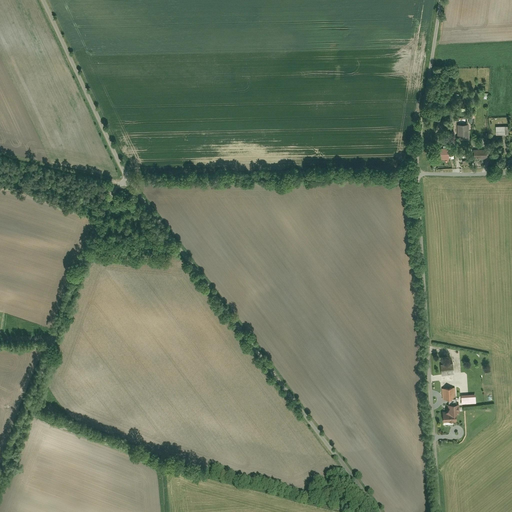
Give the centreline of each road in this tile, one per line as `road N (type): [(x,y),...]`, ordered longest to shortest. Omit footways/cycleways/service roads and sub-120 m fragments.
road 1 (residential): [(440,0),(417,174),(439,511)]
road 2 (residential): [(379,511),(126,179)]
road 3 (track): [(0,476),(100,213),(126,179)]
road 4 (unclassified): [(126,179),(42,0)]
road 5 (track): [(126,179),(0,156)]
